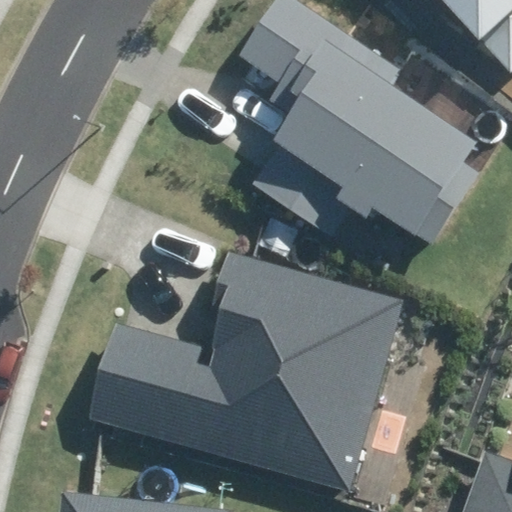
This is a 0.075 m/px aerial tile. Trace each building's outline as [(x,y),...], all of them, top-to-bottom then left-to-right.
[(330,0),(268,0),(224,62),(262,88),(256,96),(231,78),(223,90),(248,108),(276,127),(233,189),(339,262),(360,232),(381,247),(388,237),(436,270),(507,169),(496,162),(510,142),(421,81),(429,69),(330,0)] [(511,0),(402,0),(423,22),(435,11),(483,63),(486,61),(511,89),(511,0)] [(115,322),(89,423),(352,491),(402,299),(228,254),(208,332),(221,335),(212,369),(198,365),(203,345),(115,322)] [(511,511),(511,460),(490,452),(467,511),(511,511)] [(213,511),(63,497),(61,511),(213,511)]
